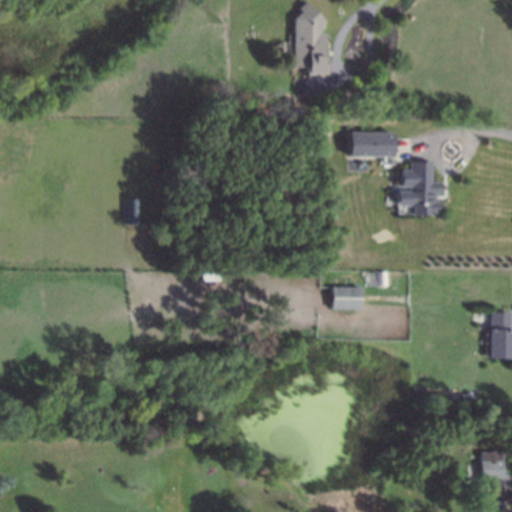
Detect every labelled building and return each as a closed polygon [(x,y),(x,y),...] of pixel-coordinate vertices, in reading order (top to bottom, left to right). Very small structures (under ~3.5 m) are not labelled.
[(293,20),(292,66),(323,68),(324,21),(293,20)] [(347,132),(347,157),(392,158),(392,133),(347,132)] [(401,165),(401,213),(431,214),(432,166),(401,165)] [(126,199),(138,200),(138,224),(125,224),(126,199)] [(188,272),(188,282),(205,281),(205,272),(188,272)] [(331,287),(331,308),(360,309),(360,287),(331,287)] [(489,312),(488,359),(511,359),(511,314),(489,312)] [(478,452),(479,490),(502,490),(501,453),(478,452)] [(482,496),(482,511),(504,511),(504,495),(482,496)]
